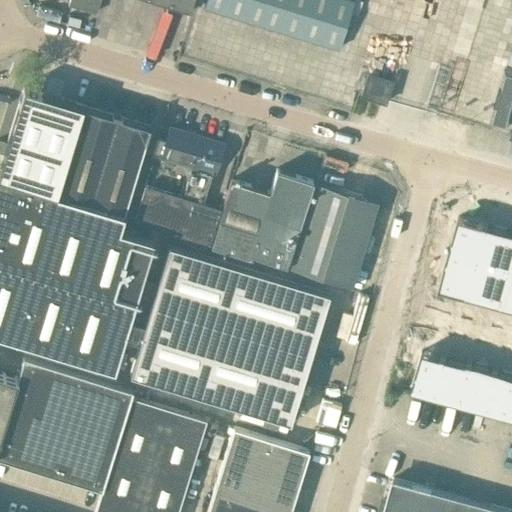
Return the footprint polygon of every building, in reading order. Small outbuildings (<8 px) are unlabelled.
[(193,0),(68,0),(68,3),(96,12),(99,0),(153,0),(190,11),(193,0)] [(339,48),(353,0),(205,0),(203,6),(339,48)] [(392,80),(368,72),(361,94),(385,101),(392,80)] [(20,97),(0,163),(0,178),(57,196),(122,216),(150,124),(83,104),(24,86),(20,97)] [(212,171),(214,172),(223,142),(170,126),(166,139),(157,136),(152,153),(159,155),(159,157),(196,169),(197,167),(212,171)] [(133,220),(210,243),(210,242),(220,207),(202,201),(212,171),(197,167),(196,169),(195,173),(191,172),(184,195),(145,183),(133,220)] [(286,263),(313,179),(276,168),(269,189),(231,177),(221,207),(220,207),(210,242),(210,243),(249,255),(250,252),(286,263)] [(0,333),(113,367),(122,338),(127,321),(135,295),(153,238),(119,227),(122,216),(57,196),(0,178),(0,333)] [(378,200),(316,181),(290,266),(352,285),(378,200)] [(458,216),(448,251),(481,260),(490,225),(458,216)] [(511,230),(490,225),(481,260),(511,268),(511,230)] [(127,321),(122,338),(138,343),(129,372),(263,412),(289,421),(310,352),(329,292),(168,242),(143,326),(127,321)] [(448,251),(440,287),(471,295),(481,260),(448,251)] [(511,268),(481,260),(471,295),(503,304),(511,269),(511,268)] [(511,269),(503,304),(511,306),(511,269)] [(422,349),(412,388),(438,395),(448,356),(422,349)] [(0,454),(101,486),(130,393),(132,387),(23,353),(16,376),(0,371),(0,454)] [(448,356),(438,395),(463,402),(474,364),(448,356)] [(474,364),(463,402),(489,409),(500,371),(474,364)] [(511,373),(500,371),(489,409),(511,415),(511,373)] [(101,486),(93,511),(175,511),(202,428),(205,416),(130,393),(101,486)] [(205,416),(202,428),(214,432),(218,420),(205,416)] [(288,511),(309,448),(233,425),(206,511),(288,511)] [(511,511),(511,508),(394,476),(383,511),(511,511)]
